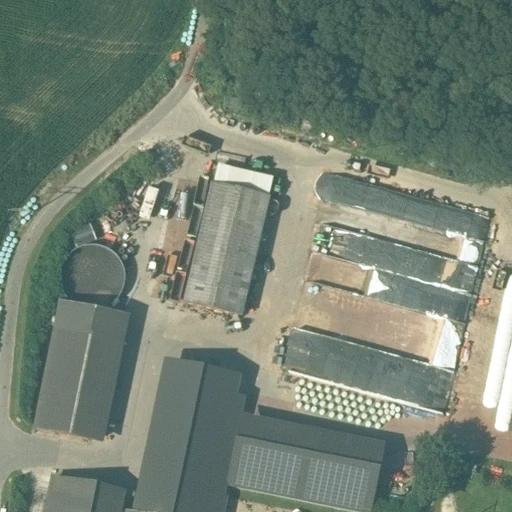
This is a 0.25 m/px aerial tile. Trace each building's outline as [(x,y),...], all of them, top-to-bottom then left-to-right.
[(266,199),(211,186),(183,303),(238,316),(266,199)] [(121,291),(124,279),(121,267),(114,256),(103,250),(91,248),(79,250),(69,257),(62,268),(60,280),(62,292),(69,303),(80,309),(92,311),(104,309),(115,302),(121,291)] [(108,342),(56,331),(35,431),(87,441),(108,342)] [(453,372),(318,335),(308,374),(443,411),(453,372)] [(108,342),(87,441),(102,444),(123,345),(108,342)] [(184,367),(164,363),(134,504),(154,509),(184,367)] [(237,378),(184,367),(154,509),(170,511),(222,511),(225,502),(223,502),(244,400),(233,398),(237,378)] [(369,511),(383,448),(242,418),(228,486),(351,511),(369,511)] [(116,493),(52,480),(45,511),(116,511),(112,511),(116,493)]
